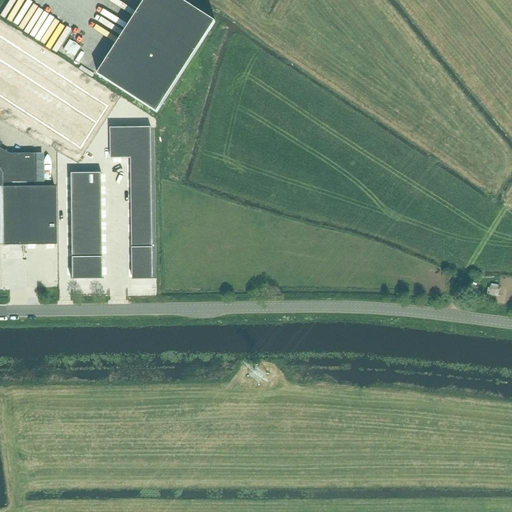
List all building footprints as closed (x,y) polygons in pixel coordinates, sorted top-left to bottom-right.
[(32,0),(27,0),(12,26),(55,53),(59,47),(60,47),(69,33),(74,25),(32,0)] [(215,23),(179,0),(145,0),(97,75),(156,113),(215,23)] [(91,95),(0,37),(0,96),(80,149),(113,98),(96,87),(91,95)] [(151,128),(110,129),(111,159),(131,159),(133,279),(153,279),(151,128)] [(1,246),(54,245),(53,187),(40,187),(40,162),(34,162),(34,154),(8,154),(0,149),(0,246),(1,246)] [(101,170),(69,171),(70,275),(103,275),(101,170)] [(469,284),(466,293),(474,296),(477,287),(469,284)] [(498,300),(498,288),(488,287),(488,299),(498,300)]
